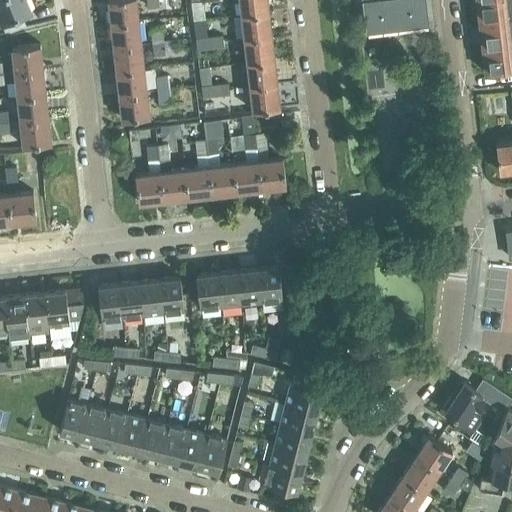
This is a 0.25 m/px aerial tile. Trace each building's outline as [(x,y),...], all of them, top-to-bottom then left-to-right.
[(27,0),(0,0),(0,15),(3,22),(7,32),(26,24),(22,14),(32,10),(27,0)] [(108,0),(111,21),(139,18),(136,0),(108,0)] [(174,2),(175,11),(183,11),(182,0),(148,0),(149,6),(160,5),(160,3),(163,3),(174,2)] [(240,0),(242,14),(269,10),(268,0),(240,0)] [(362,0),(367,31),(429,23),(426,0),(362,0)] [(511,0),(477,0),(480,23),(508,20),(511,19),(511,0)] [(242,14),(244,37),(272,34),(269,10),(242,14)] [(111,21),(113,45),(141,42),(139,18),(111,21)] [(480,23),(483,47),(511,43),(511,33),(510,34),(508,20),(480,23)] [(151,26),(152,40),(164,39),(163,25),(151,26)] [(224,34),(210,36),(212,47),(225,45),(224,34)] [(244,37),(247,61),(275,58),(272,34),(244,37)] [(212,47),(210,36),(196,37),(198,48),(212,47)] [(164,39),(152,40),(154,54),(166,53),(164,39)] [(12,45),(15,69),(43,66),(40,42),(12,45)] [(113,45),(116,69),(144,66),(141,42),(113,45)] [(511,51),(511,43),(483,47),(486,71),(511,68),(511,51)] [(247,61),(250,85),(278,82),(275,58),(247,61)] [(15,69),(18,94),(46,90),(43,66),(15,69)] [(116,69),(119,93),(147,90),(144,66),(116,69)] [(156,75),(158,89),(170,87),(168,73),(156,75)] [(231,93),(230,82),(216,84),(217,95),(231,93)] [(278,82),(250,85),(253,109),(281,106),(278,82)] [(213,84),(202,85),(203,96),(217,95),(216,84),(213,84)] [(170,87),(158,89),(159,103),(171,101),(170,87)] [(18,94),(21,118),(49,115),(46,90),(18,94)] [(147,90),(119,93),(121,116),(149,113),(147,90)] [(0,109),(0,121),(9,120),(8,108),(0,109)] [(243,116),(245,133),(255,132),(253,114),(243,116)] [(49,115),(21,118),(24,143),(51,140),(49,115)] [(9,120),(0,121),(0,132),(10,131),(9,120)] [(255,132),(257,147),(269,145),(267,131),(255,132)] [(244,134),(245,148),(257,147),(255,132),(245,133),(244,134)] [(218,137),(207,138),(208,152),(220,151),(218,137)] [(195,139),(197,153),(208,152),(207,138),(195,139)] [(511,168),(511,140),(497,142),(500,170),(511,168)] [(169,142),(158,144),(159,158),(171,156),(169,142)] [(146,145),(148,159),(159,158),(158,144),(146,145)] [(259,159),(262,187),(286,184),(283,157),(270,158),(269,145),(257,147),(259,159)] [(234,162),(237,190),(262,187),(259,159),(257,147),(245,148),(247,161),(234,162)] [(220,151),(208,152),(210,165),(213,193),(237,190),(234,162),(221,164),(220,151)] [(198,166),(186,168),(189,195),(213,193),(210,165),(208,152),(197,153),(198,166)] [(159,158),(148,159),(149,172),(136,173),(139,201),(164,198),(161,171),(159,158)] [(17,166),(6,167),(7,181),(19,180),(17,166)] [(186,168),(161,171),(164,198),(189,195),(186,168)] [(33,189),(8,192),(11,220),(36,217),(33,189)] [(8,192),(0,192),(0,221),(11,220),(8,192)] [(279,265),(258,267),(262,300),(283,297),(279,265)] [(258,267),(238,269),(241,302),(262,300),(258,267)] [(238,269),(218,271),(221,304),(241,302),(238,269)] [(221,304),(218,271),(197,274),(200,306),(221,304)] [(181,275),(160,278),(163,311),(184,308),(181,275)] [(160,278),(139,280),(143,313),(163,311),(160,278)] [(139,280),(119,282),(123,315),(143,313),(139,280)] [(123,315),(119,282),(98,284),(102,317),(123,315)] [(66,288),(45,290),(49,323),(69,321),(69,318),(80,317),(84,302),(83,302),(82,290),(66,292),(66,288)] [(45,290),(25,292),(30,333),(49,331),(49,323),(45,290)] [(6,294),(9,327),(10,337),(30,335),(30,333),(25,292),(6,294)] [(0,327),(9,327),(6,294),(0,294),(0,327)] [(112,353),(125,355),(126,345),(113,344),(112,353)] [(251,352),(263,355),(265,347),(253,344),(251,352)] [(126,345),(125,355),(138,356),(139,347),(126,345)] [(283,346),(280,360),(296,364),(295,349),(283,346)] [(265,347),(263,355),(276,359),(278,350),(265,347)] [(153,358),(166,359),(167,350),(154,349),(153,358)] [(167,350),(166,359),(180,361),(181,351),(167,350)] [(65,353),(52,354),(53,363),(66,362),(65,353)] [(53,363),(52,354),(39,356),(40,364),(53,363)] [(213,364),(226,366),(227,357),(214,355),(213,364)] [(25,357),(13,358),(14,367),(26,366),(25,357)] [(227,357),(226,366),(239,367),(245,368),(246,359),(240,358),(227,357)] [(14,367),(13,358),(0,359),(1,368),(14,367)] [(84,367),(98,368),(99,359),(85,358),(84,367)] [(99,359),(98,368),(111,370),(112,361),(99,359)] [(254,361),(251,371),(248,384),(257,387),(260,375),(263,374),(268,375),(272,374),(274,366),(254,361)] [(126,371),(139,373),(140,364),(127,362),(126,371)] [(140,364),(139,373),(152,374),(153,365),(140,364)] [(167,376),(181,377),(182,368),(168,367),(167,376)] [(182,368),(181,377),(194,379),(195,370),(182,368)] [(208,380),(221,382),(222,372),(209,371),(208,380)] [(222,372),(221,382),(218,393),(227,395),(231,383),(234,383),(235,374),(222,372)] [(445,410),(463,422),(464,421),(473,427),(483,412),(482,408),(475,403),(481,395),(486,398),(487,396),(504,407),(511,396),(484,379),(477,389),(464,381),(445,410)] [(289,382),(284,402),(316,411),(322,390),(289,382)] [(244,400),(241,412),(250,415),(253,402),(255,402),(263,401),(264,397),(246,393),(244,400)] [(60,429),(80,435),(89,402),(68,397),(60,429)] [(89,402),(80,435),(100,440),(109,407),(89,402)] [(284,402),(279,422),(311,430),(316,411),(284,402)] [(129,413),(109,407),(100,440),(120,445),(129,413)] [(511,409),(508,407),(492,442),(494,443),(488,477),(481,475),(479,488),(503,492),(504,481),(511,482),(511,409)] [(250,415),(241,412),(238,425),(247,427),(250,415)] [(148,418),(129,413),(120,445),(140,450),(148,418)] [(169,423),(148,418),(140,450),(160,455),(169,423)] [(279,422),(274,442),(306,450),(311,430),(279,422)] [(160,455),(180,460),(189,428),(169,423),(160,455)] [(180,460),(199,466),(208,433),(189,428),(180,460)] [(227,438),(208,433),(199,466),(219,470),(227,438)] [(429,434),(415,454),(439,469),(452,449),(429,434)] [(234,440),(231,452),(240,454),(243,442),(234,440)] [(274,442),(269,462),(301,470),(306,450),(274,442)] [(240,454),(231,452),(228,464),(236,467),(237,463),(240,454)] [(415,454),(403,474),(426,489),(439,469),(415,454)] [(301,470),(269,462),(264,482),(296,491),(301,470)] [(468,472),(459,466),(451,477),(461,484),(468,472)] [(241,474),(238,485),(250,488),(253,477),(241,474)] [(403,474),(390,494),(413,509),(426,489),(403,474)] [(461,484),(451,477),(443,489),(453,496),(455,492),(461,496),(467,488),(461,484)] [(0,511),(11,511),(18,489),(0,484),(0,511)] [(11,511),(36,511),(41,494),(18,489),(11,511)] [(36,511),(61,511),(64,500),(41,494),(36,511)] [(411,511),(413,509),(390,494),(378,511),(411,511)] [(61,511),(86,511),(87,506),(64,500),(61,511)]
